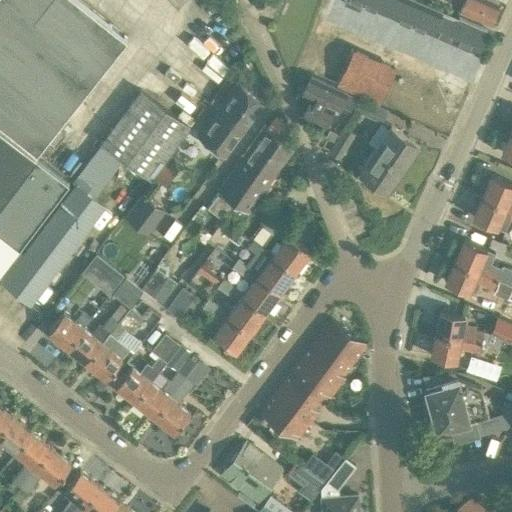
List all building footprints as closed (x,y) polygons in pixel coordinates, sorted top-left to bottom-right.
[(108,23),(78,0),(0,0),(0,121),(37,151),(127,37),(109,22),(108,23)] [(357,0),(477,52),(485,32),(441,13),(442,9),(420,0),(357,0)] [(489,21),(497,1),(495,0),(461,0),(463,1),(459,8),(489,21)] [(379,101),(394,67),(328,37),(313,71),(379,101)] [(219,44),(206,55),(220,70),(233,59),(219,44)] [(208,96),(215,86),(175,58),(168,67),(208,96)] [(331,85),(311,76),(305,88),(317,94),(315,98),(312,97),(303,112),(324,124),(332,109),(337,111),(341,104),(351,109),(358,97),(331,84),(331,85)] [(246,127),(266,101),(237,79),(217,106),(246,127)] [(151,177),(152,175),(164,160),(189,125),(140,89),(101,140),(151,177)] [(381,120),(386,109),(358,97),(351,109),(354,110),(354,109),(381,120)] [(226,155),(246,127),(217,106),(197,133),(226,155)] [(36,152),(2,125),(0,123),(0,204),(34,154),(36,152)] [(402,166),(418,141),(390,123),(374,146),(388,156),(402,166)] [(251,164),(256,164),(279,135),(266,124),(241,158),(251,164)] [(339,156),(354,132),(343,125),(329,150),(339,156)] [(511,129),(502,150),(511,155),(511,129)] [(247,211),(294,146),(279,135),(256,164),(251,164),(241,158),(219,188),(235,201),(247,211)] [(122,168),(126,163),(101,144),(73,180),(78,183),(3,281),(30,301),(105,203),(93,195),(116,163),(122,168)] [(386,189),(402,166),(388,156),(374,146),(359,169),(358,170),(386,189)] [(0,229),(20,245),(69,181),(37,157),(0,205),(0,229)] [(164,160),(152,175),(158,180),(162,183),(174,167),(170,164),(167,162),(164,160)] [(482,195),(511,208),(511,195),(509,195),(511,188),(511,181),(492,173),(483,193),(482,195)] [(223,217),(235,201),(219,188),(211,199),(206,205),(223,217)] [(273,190),(268,197),(277,203),(282,195),(273,190)] [(157,220),(165,209),(143,192),(134,204),(157,220)] [(511,208),(482,195),(473,216),(504,230),(509,218),(511,219),(511,208)] [(148,232),(157,220),(134,204),(126,215),(148,232)] [(262,226),(253,237),(263,245),(272,233),(278,226),(268,218),(262,226)] [(234,230),(229,237),(237,243),(242,236),(234,230)] [(295,269),(310,249),(287,232),(272,252),(295,269)] [(272,253),(263,245),(253,237),(247,245),(257,253),(255,256),(265,263),(258,272),(281,289),(295,269),(272,252),(272,253)] [(497,278),(501,269),(481,260),(487,248),(463,238),(454,259),(477,270),(497,278)] [(110,292),(123,275),(96,253),(82,271),(110,292)] [(206,256),(201,264),(208,269),(211,265),(210,259),(206,256)] [(266,309),(281,289),(258,272),(238,257),(232,265),(252,280),(244,292),(224,277),(223,277),(266,309)] [(493,288),(497,278),(477,270),(454,259),(445,280),(468,291),(473,279),(493,288)] [(154,295),(162,284),(168,275),(156,266),(141,286),(154,295)] [(126,275),(112,293),(129,306),(131,304),(137,297),(143,289),(126,275)] [(251,329),(266,309),(223,277),(218,285),(237,300),(229,311),(251,329)] [(511,298),(511,286),(499,280),(493,293),(508,299),(509,297),(511,298)] [(180,316),(195,296),(182,286),(167,307),(180,316)] [(251,329),(229,311),(209,296),(206,301),(203,306),(214,313),(212,317),(220,323),(213,333),(236,349),(251,329)] [(83,325),(99,305),(93,300),(77,319),(65,310),(48,331),(67,346),(77,332),(83,325)] [(87,362),(119,321),(129,309),(121,303),(96,335),(83,325),(77,332),(67,346),(87,362)] [(132,332),(144,316),(145,315),(132,305),(129,309),(119,321),(87,362),(107,377),(131,347),(118,336),(125,327),(132,332)] [(504,337),(492,332),(462,327),(465,314),(439,309),(435,332),(481,341),(499,348),(504,337)] [(511,322),(496,316),(489,331),(492,332),(504,337),(511,340),(511,322)] [(260,411),(296,438),(367,344),(332,317),(260,411)] [(135,401),(152,379),(167,361),(180,344),(165,332),(152,349),(158,354),(143,372),(132,364),(116,385),(135,401)] [(480,351),(481,341),(435,332),(431,355),(456,359),(458,347),(480,351)] [(181,343),(180,344),(167,361),(177,369),(191,351),(181,343)] [(194,354),(190,359),(195,363),(196,364),(200,359),(199,358),(194,354)] [(187,376),(196,364),(195,363),(190,359),(189,358),(179,370),(178,369),(163,388),(152,379),(135,401),(155,416),(187,376)] [(193,381),(187,376),(155,416),(175,432),(192,411),(178,400),(193,381)] [(449,426),(454,443),(479,436),(475,419),(490,415),(482,384),(459,376),(425,385),(431,406),(427,407),(433,430),(449,426)] [(511,403),(507,402),(497,422),(507,427),(511,417),(511,416),(511,403)] [(0,430),(13,415),(0,404),(0,430)] [(16,451),(32,430),(13,415),(0,430),(0,447),(5,442),(16,451)] [(14,493),(20,485),(51,445),(32,430),(16,451),(27,459),(11,478),(12,479),(6,487),(13,493),(14,493)] [(258,499),(283,468),(265,455),(246,440),(222,472),(247,491),(258,499)] [(55,482),(71,461),(51,445),(20,485),(28,491),(43,473),(55,482)] [(335,450),(325,462),(334,470),(344,457),(335,450)] [(339,495),(338,488),(357,465),(345,456),(344,457),(334,470),(324,482),(321,486),(321,487),(321,496),(322,511),(359,511),(358,493),(339,495)] [(77,511),(100,485),(82,470),(65,490),(76,498),(64,511),(77,511)] [(311,472),(303,483),(316,492),(323,481),(311,472)] [(110,511),(120,500),(100,485),(77,511),(91,511),(92,511),(93,511),(110,511)] [(292,511),(270,496),(260,509),(263,511),(292,511)] [(133,511),(120,500),(110,511),(133,511)]
